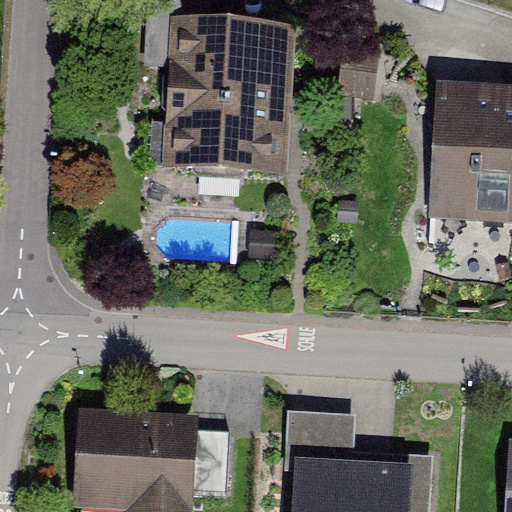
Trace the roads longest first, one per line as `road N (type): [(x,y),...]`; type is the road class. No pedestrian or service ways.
road 1 (residential): [(511,361),(17,332)]
road 2 (residential): [(44,0),(17,332)]
road 3 (unclassified): [(17,332),(5,511)]
road 4 (residential): [(368,0),(511,50)]
